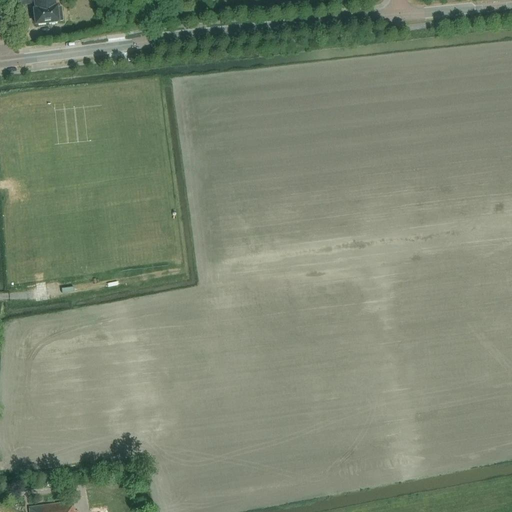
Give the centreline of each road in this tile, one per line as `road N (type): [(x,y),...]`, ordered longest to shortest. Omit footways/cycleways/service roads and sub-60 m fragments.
road 1 (secondary): [(0,62),(399,14)]
road 2 (track): [(0,296),(178,272)]
